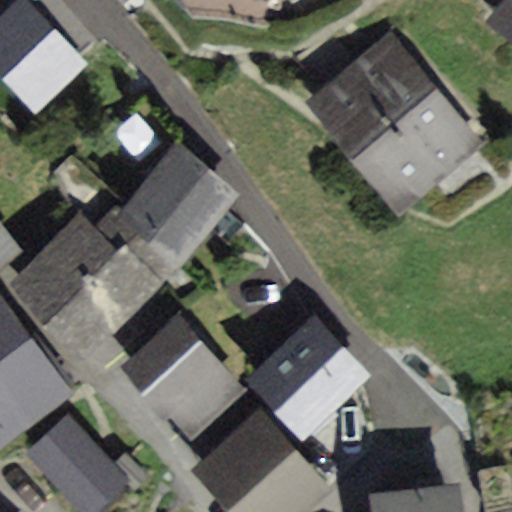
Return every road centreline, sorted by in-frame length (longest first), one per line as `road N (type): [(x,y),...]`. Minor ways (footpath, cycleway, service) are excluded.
road 1 (residential): [(83,0),(228,162),(315,308),(410,413)]
road 2 (residential): [(410,413),(390,458),(328,511)]
